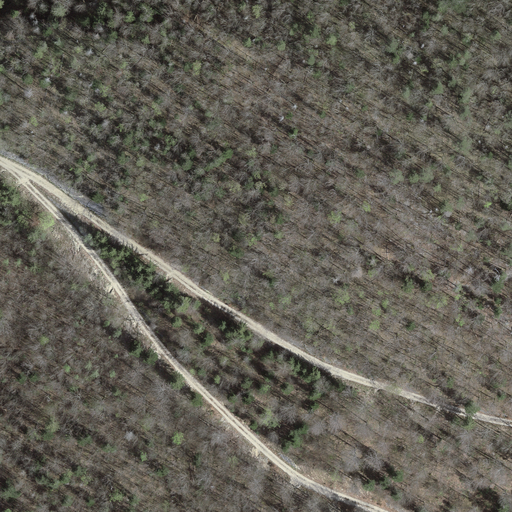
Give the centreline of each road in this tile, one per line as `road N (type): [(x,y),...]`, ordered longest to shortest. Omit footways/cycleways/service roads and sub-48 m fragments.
road 1 (track): [(511,422),(446,410),(301,354),(0,159)]
road 2 (track): [(380,511),(273,459),(201,392),(7,164)]
road 3 (motorway): [(0,341),(207,169),(379,0)]
road 4 (motorway): [(305,0),(173,130),(0,277)]
